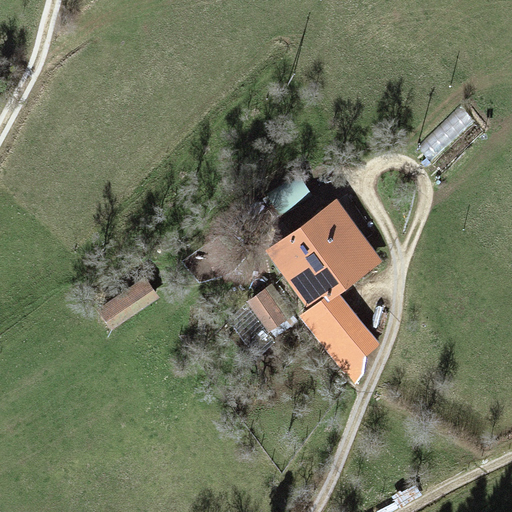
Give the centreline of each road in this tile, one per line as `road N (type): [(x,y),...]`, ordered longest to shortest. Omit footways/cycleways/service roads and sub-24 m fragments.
road 1 (track): [(341,511),(387,439),(424,328),(451,190),(436,155),(405,146),(386,159),(391,182)]
road 2 (track): [(64,0),(42,68),(0,144)]
